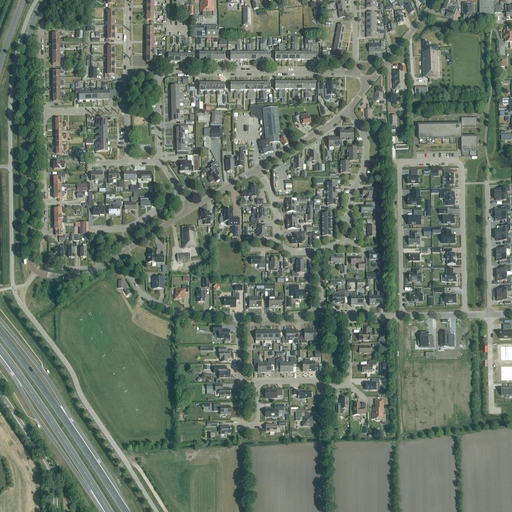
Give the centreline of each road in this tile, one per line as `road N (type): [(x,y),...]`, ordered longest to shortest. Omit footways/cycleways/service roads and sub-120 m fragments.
road 1 (unclassified): [(44,0),(26,63),(35,271)]
road 2 (unclassified): [(126,463),(21,305),(35,271)]
road 3 (trunk): [(125,511),(0,331)]
road 4 (unclassified): [(400,161),(451,160),(461,169),(464,315)]
road 5 (residential): [(158,73),(355,72)]
road 6 (trunk): [(0,349),(109,511)]
road 7 (unclassified): [(348,112),(367,159),(349,203),(346,241),(317,251)]
road 8 (unclassified): [(400,161),(401,316)]
road 9 (unclassified): [(117,255),(139,290),(167,309),(238,319)]
road 10 (unclassified): [(55,511),(49,468),(0,394)]
road 11 (unclassified): [(487,183),(490,315)]
road 12 (residential): [(44,239),(45,112)]
road 13 (unclassified): [(317,251),(281,247),(256,169)]
